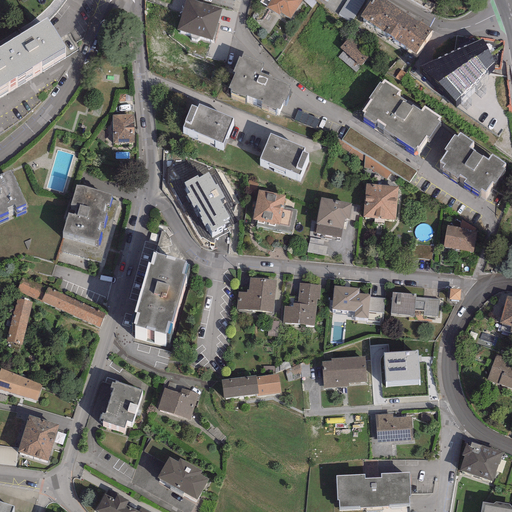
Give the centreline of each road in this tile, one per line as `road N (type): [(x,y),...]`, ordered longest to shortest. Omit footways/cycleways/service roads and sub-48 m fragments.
road 1 (residential): [(247,0),(240,42),(499,220),(487,291)]
road 2 (residential): [(147,194),(205,259),(487,291)]
road 3 (residential): [(60,487),(147,194)]
road 4 (residential): [(96,21),(61,99),(0,160)]
road 5 (residential): [(147,194),(139,30)]
road 6 (tertiary): [(487,291),(464,309),(447,350),(458,414)]
road 7 (residential): [(510,14),(447,30),(393,0)]
